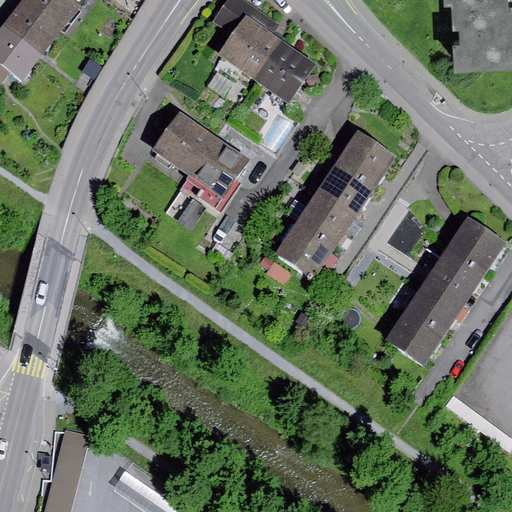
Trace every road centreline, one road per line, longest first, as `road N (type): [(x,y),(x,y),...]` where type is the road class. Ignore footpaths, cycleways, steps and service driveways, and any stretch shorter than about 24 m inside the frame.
road 1 (tertiary): [(0,496),(92,143),(181,0)]
road 2 (residential): [(324,0),(365,52),(494,167)]
